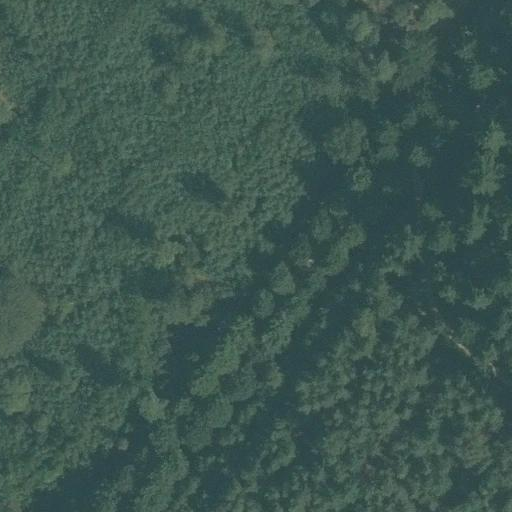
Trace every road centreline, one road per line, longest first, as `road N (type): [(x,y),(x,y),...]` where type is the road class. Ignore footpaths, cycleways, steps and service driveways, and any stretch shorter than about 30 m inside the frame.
road 1 (track): [(503,0),(103,511)]
road 2 (track): [(419,181),(445,321),(511,381)]
road 3 (track): [(341,0),(406,123),(419,181)]
